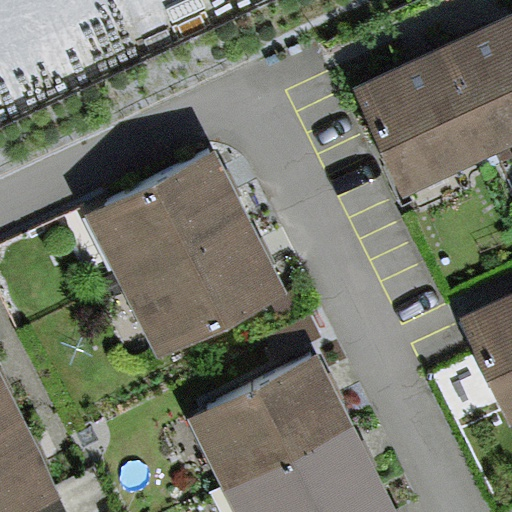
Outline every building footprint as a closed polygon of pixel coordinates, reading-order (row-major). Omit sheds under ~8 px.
[(511,10),(344,86),(392,191),(511,136),(511,10)] [(212,166),(82,230),(144,357),(274,294),(212,166)] [(511,284),(451,314),(506,425),(511,421),(511,284)] [(381,511),(308,356),(174,419),(217,511),(381,511)] [(0,511),(19,511),(53,496),(0,385),(0,511)]
